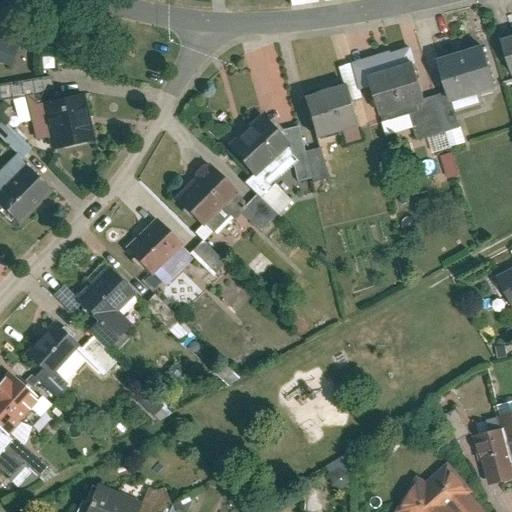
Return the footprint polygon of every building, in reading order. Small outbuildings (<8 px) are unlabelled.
[(21,46),(0,37),(0,58),(14,64),(21,46)] [(411,43),(357,59),(365,85),(378,81),(375,72),(417,59),(411,43)] [(488,43),(444,56),(456,96),(499,83),(488,43)] [(417,59),(375,72),(378,81),(387,111),(412,103),(429,98),(417,59)] [(53,75),(0,83),(0,84),(4,108),(50,101),(57,99),(53,75)] [(352,83),(309,95),(319,134),(363,121),(352,83)] [(429,98),(412,103),(422,134),(461,121),(451,91),(429,98)] [(57,99),(50,101),(60,148),(97,140),(88,93),(57,99)] [(265,117),(235,144),(258,170),(288,142),(265,117)] [(33,146),(6,120),(0,126),(0,133),(20,153),(23,156),(33,146)] [(301,125),(288,128),(300,177),(313,174),(308,149),(301,125)] [(324,145),(308,149),(313,174),(330,170),(324,145)] [(0,173),(0,195),(31,164),(23,156),(20,153),(0,173)] [(213,163),(180,197),(205,220),(237,186),(213,163)] [(31,164),(0,195),(0,199),(21,220),(54,187),(31,164)] [(281,212),(294,198),(278,184),(265,198),(280,211),(281,212)] [(265,198),(260,193),(244,209),(265,228),(280,211),(265,198)] [(160,217),(129,246),(151,271),(183,241),(160,217)] [(228,262),(206,239),(193,251),(215,275),(228,262)] [(136,288),(111,265),(80,298),(101,318),(104,321),(136,288)] [(511,269),(499,277),(511,300),(511,269)] [(104,321),(101,318),(90,330),(95,336),(108,347),(119,335),(104,321)] [(81,343),(60,325),(34,356),(55,373),(81,343)] [(95,336),(84,347),(108,370),(119,358),(108,347),(95,336)] [(11,371),(0,382),(0,423),(10,432),(41,398),(11,371)] [(482,432),(495,482),(511,477),(511,447),(506,426),(482,432)] [(0,427),(0,452),(12,438),(0,427)] [(46,467),(12,438),(0,452),(0,464),(28,488),(46,467)] [(422,473),(397,511),(487,511),(490,509),(450,462),(429,479),(422,473)] [(134,511),(139,501),(101,486),(90,511),(134,511)]
